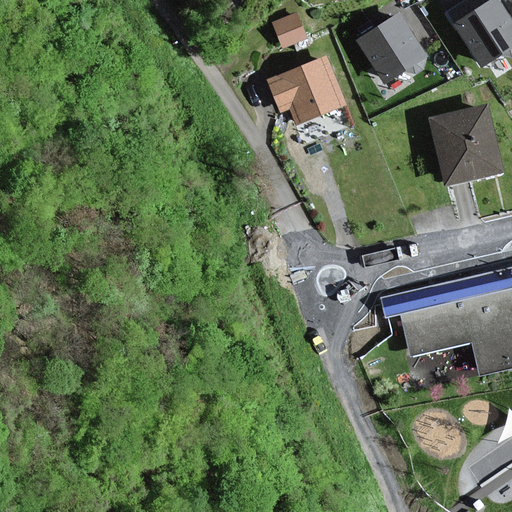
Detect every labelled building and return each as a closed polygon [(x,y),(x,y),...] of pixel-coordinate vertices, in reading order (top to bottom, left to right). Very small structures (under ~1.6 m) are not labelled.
[(481,0),(465,0),(447,12),(482,65),(511,46),(511,23),(497,0),(493,0),(485,5),(481,0)] [(426,55),(399,14),(359,40),(385,81),(426,55)] [(305,37),(296,15),(275,23),(283,45),(305,37)] [(343,104),(325,59),(270,81),(282,110),(291,106),(297,123),(343,104)] [(503,171),(487,105),(431,119),(447,184),(503,171)] [(511,266),(382,297),(386,315),(401,312),(411,354),(473,339),(481,374),(511,366),(511,266)]
